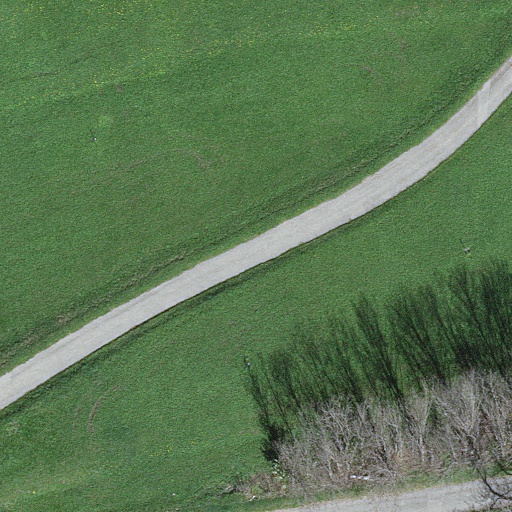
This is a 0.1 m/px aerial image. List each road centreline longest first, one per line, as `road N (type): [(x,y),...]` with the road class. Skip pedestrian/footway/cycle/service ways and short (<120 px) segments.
road 1 (residential): [(0,394),(145,305),(373,190),(468,120),(511,71)]
road 2 (residential): [(511,483),(330,511)]
